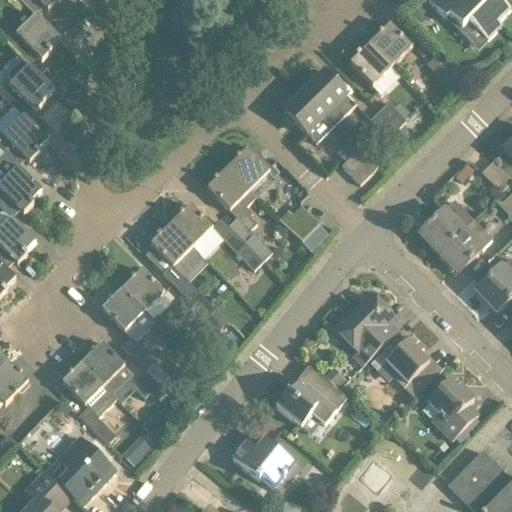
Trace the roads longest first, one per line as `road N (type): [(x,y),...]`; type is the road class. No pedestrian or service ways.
road 1 (residential): [(134,511),(366,237)]
road 2 (residential): [(98,235),(90,160),(109,0)]
road 3 (residential): [(366,237),(511,392)]
road 4 (residential): [(366,237),(511,89)]
road 5 (residential): [(98,235),(238,106)]
road 6 (residential): [(366,237),(238,106)]
road 7 (residential): [(40,350),(19,327),(98,235)]
